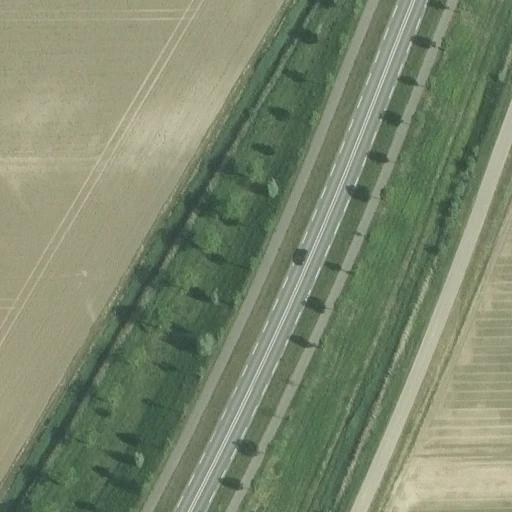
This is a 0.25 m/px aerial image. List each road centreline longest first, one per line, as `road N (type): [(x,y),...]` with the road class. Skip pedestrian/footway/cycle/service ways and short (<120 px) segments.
road 1 (secondary): [(187,511),(254,382),(413,0)]
road 2 (unclassified): [(511,116),(357,511)]
